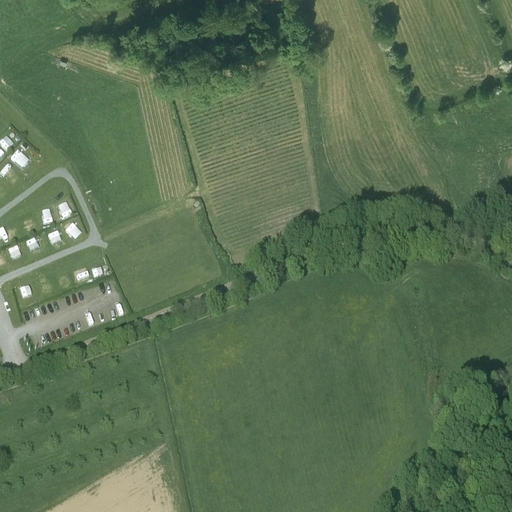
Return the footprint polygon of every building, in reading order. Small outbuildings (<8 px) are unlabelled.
[(6,135),(5,149),(14,150),(15,136),(6,135)] [(25,164),(30,158),(22,151),(17,156),(25,164)] [(8,164),(3,168),(8,175),(14,171),(8,164)] [(59,208),(63,217),(72,213),(69,204),(59,208)] [(40,231),(40,221),(30,220),(30,230),(40,231)] [(13,243),(22,239),(17,225),(9,228),(12,234),(10,235),(13,243)] [(56,245),(65,241),(61,232),(52,236),(56,245)] [(19,246),(9,250),(14,260),(23,256),(19,246)] [(93,268),(95,278),(105,276),(103,266),(93,268)] [(87,270),(77,273),(80,282),(90,279),(87,270)] [(63,276),(66,290),(73,288),(70,275),(63,276)] [(24,298),(33,295),(30,285),(21,288),(24,298)]
